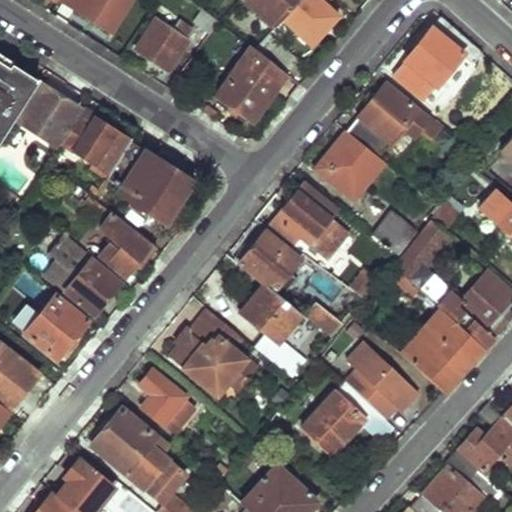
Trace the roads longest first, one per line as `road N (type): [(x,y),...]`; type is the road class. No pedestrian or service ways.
road 1 (residential): [(0,491),(255,175)]
road 2 (residential): [(0,9),(255,175)]
road 3 (residential): [(255,175),(404,0)]
road 4 (residential): [(358,511),(511,342)]
